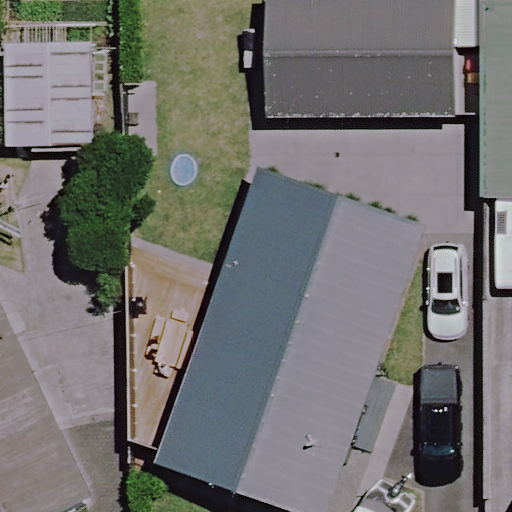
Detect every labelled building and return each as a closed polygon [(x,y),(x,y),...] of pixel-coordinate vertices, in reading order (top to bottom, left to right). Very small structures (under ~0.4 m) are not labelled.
[(511,0),(500,0),(495,201),(511,201),(511,0)] [(464,6),(280,1),(276,123),(460,129),(464,6)] [(100,52),(13,48),(9,150),(95,154),(100,52)] [(336,511),(430,236),(268,181),(169,472),(285,511),(336,511)] [(0,511),(82,511),(94,506),(0,299),(0,511)]
